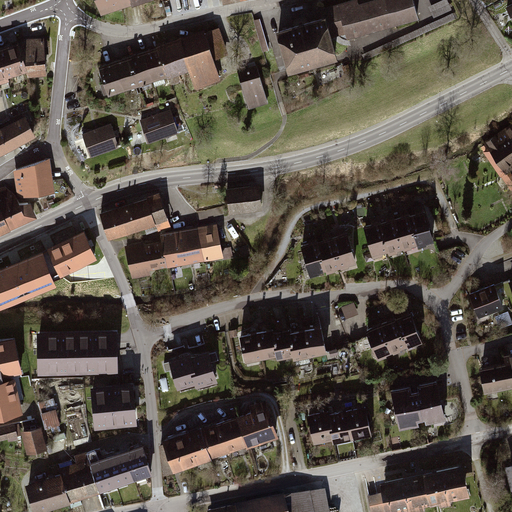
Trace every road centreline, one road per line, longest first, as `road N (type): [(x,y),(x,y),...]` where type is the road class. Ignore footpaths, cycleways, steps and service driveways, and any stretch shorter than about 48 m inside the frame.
road 1 (secondary): [(88,203),(143,183),(340,150),(511,69)]
road 2 (residential): [(476,440),(162,508)]
road 3 (residential): [(145,340),(248,303),(399,288),(437,301)]
road 4 (residential): [(287,0),(125,31),(84,20),(64,0)]
road 5 (residential): [(145,340),(162,508)]
road 6 (residential): [(85,204),(145,340)]
road 7 (residential): [(63,0),(55,145)]
